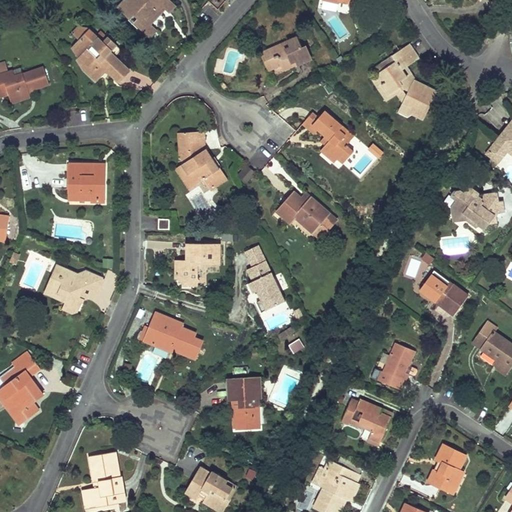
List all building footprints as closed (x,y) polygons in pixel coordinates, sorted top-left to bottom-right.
[(131,0),(129,3),(126,0),(124,0),(118,7),(148,36),(155,28),(150,23),(164,9),(167,11),(174,4),(170,0),(131,0)] [(355,0),(349,4),(354,10),(365,3),(363,0),(355,0)] [(174,4),(167,11),(169,14),(177,6),(174,4)] [(89,29),(79,27),(73,33),(80,40),(90,30),(89,29)] [(155,28),(148,36),(151,39),(158,31),(155,28)] [(110,74),(119,82),(131,71),(115,56),(122,50),(109,38),(104,43),(90,30),(80,40),(75,46),(84,54),(80,58),(88,67),(86,68),(99,80),(106,72),(104,70),(107,67),(110,71),(110,74)] [(299,66),(312,60),(306,47),(303,48),(298,38),(285,44),(286,46),(276,50),(275,48),(265,52),(266,55),(269,60),(271,60),(273,65),(278,67),(282,65),(285,71),(295,66),(293,62),(297,61),(299,64),(299,66)] [(424,112),(427,113),(438,92),(415,80),(413,82),(411,82),(403,70),(408,67),(420,59),(409,44),(393,56),(393,57),(398,65),(389,71),(387,68),(379,73),(380,76),(372,81),(378,89),(384,86),(390,95),(401,87),(403,91),(405,90),(409,92),(403,103),(402,104),(412,109),(409,113),(421,119),(424,112)] [(73,48),(80,58),(84,54),(75,46),(73,48)] [(263,56),(270,71),(278,67),(273,65),(271,60),(269,60),(266,55),(263,56)] [(393,57),(375,69),(379,73),(387,68),(389,71),(398,65),(393,57)] [(86,68),(88,67),(80,58),(78,60),(84,70),(86,68)] [(415,79),(408,67),(403,70),(411,82),(413,82),(415,80),(415,79)] [(34,90),(50,84),(44,68),(17,77),(14,71),(0,75),(0,85),(6,83),(10,96),(13,103),(32,97),(31,95),(30,91),(34,90)] [(84,70),(96,82),(99,80),(86,68),(84,70)] [(6,83),(0,85),(0,96),(1,99),(10,96),(6,83)] [(384,86),(378,89),(387,103),(397,95),(403,103),(409,92),(405,90),(403,91),(401,87),(390,95),(384,86)] [(402,104),(399,112),(408,116),(409,113),(412,109),(402,104)] [(344,126),(326,111),(319,119),(314,126),(319,130),(327,137),(331,140),(327,146),(322,151),(335,163),(338,159),(341,156),(346,161),(355,151),(348,145),(355,137),(349,131),(345,135),(340,131),(344,126)] [(319,119),(313,113),(303,124),(315,134),(319,130),(314,126),(319,119)] [(511,128),(511,120),(499,138),(503,140),(507,134),(511,128)] [(344,126),(340,131),(345,135),(349,131),(344,126)] [(204,178),(212,189),(228,178),(221,167),(219,169),(212,159),(206,150),(206,142),(200,142),(194,142),(194,132),(180,133),(180,143),(183,143),(184,156),(188,161),(184,163),(191,172),(186,175),(193,186),(204,178)] [(503,140),(499,138),(487,154),(498,164),(508,152),(511,155),(511,137),(507,134),(503,140)] [(327,137),(322,142),(327,146),(331,140),(327,137)] [(341,156),(338,159),(344,164),(346,161),(341,156)] [(212,159),(219,169),(221,167),(214,157),(212,159)] [(70,161),(69,198),(93,198),(93,201),(106,201),(106,166),(93,166),(93,162),(70,161)] [(191,172),(184,163),(177,168),(190,188),(193,186),(186,175),(191,172)] [(255,172),(246,165),(238,174),(247,182),(255,172)] [(212,211),(203,197),(205,196),(199,186),(186,194),(200,218),(212,211)] [(472,186),(468,190),(478,198),(478,197),(481,193),(472,186)] [(457,201),(451,208),(466,220),(475,227),(477,224),(485,230),(489,224),(497,223),(496,216),(500,212),(505,212),(503,202),(499,203),(498,193),(483,195),(484,201),(478,197),(478,198),(468,190),(465,194),(461,191),(457,192),(455,190),(451,195),(453,196),(452,197),(457,201)] [(294,192),(278,211),(292,224),(297,218),(313,233),(330,214),(311,197),(306,203),(302,199),(294,192)] [(306,193),(302,199),(306,203),(311,197),(306,193)] [(466,220),(451,208),(453,221),(466,220)] [(330,214),(313,233),(321,240),(338,221),(330,214)] [(0,240),(6,242),(9,217),(0,215),(0,240)] [(159,219),(159,229),(170,230),(170,219),(159,219)] [(205,265),(220,265),(220,243),(187,244),(187,257),(190,257),(190,259),(179,260),(179,270),(176,270),(176,279),(179,279),(184,283),(184,286),(197,286),(197,283),(200,281),(197,279),(197,269),(194,264),(197,262),(203,269),(205,265)] [(259,246),(236,256),(254,293),(257,292),(258,294),(260,293),(264,299),(261,300),(257,302),(262,313),(285,302),(259,246)] [(18,260),(12,257),(10,263),(15,265),(18,260)] [(58,265),(54,274),(62,277),(65,268),(58,265)] [(62,277),(54,274),(48,288),(68,296),(66,302),(63,308),(72,313),(79,311),(83,301),(85,299),(79,296),(83,287),(91,291),(96,293),(99,285),(102,286),(105,279),(86,271),(79,274),(65,268),(62,277)] [(434,271),(422,287),(434,296),(436,293),(439,296),(435,302),(454,315),(468,297),(434,271)] [(91,291),(83,287),(79,296),(85,299),(83,301),(88,297),(91,291)] [(422,287),(419,290),(435,302),(439,296),(436,293),(434,296),(422,287)] [(68,296),(48,288),(46,293),(66,302),(68,296)] [(435,302),(433,303),(452,317),(454,315),(435,302)] [(300,309),(295,311),(300,321),(304,318),(300,309)] [(295,311),(291,313),(296,323),(300,321),(295,311)] [(183,324),(156,313),(150,327),(144,340),(172,352),(173,347),(177,349),(177,351),(196,359),(203,342),(194,338),(196,333),(182,327),(183,324)] [(488,322),(473,343),(496,360),(500,363),(498,366),(496,368),(505,375),(511,365),(511,344),(495,332),(497,328),(488,322)] [(295,324),(278,335),(281,340),(298,329),(295,324)] [(147,325),(141,339),(144,340),(150,327),(147,325)] [(300,340),(289,347),(295,354),(305,347),(300,340)] [(396,343),(384,371),(382,370),(378,379),(400,389),(404,380),(406,381),(410,374),(407,372),(416,352),(396,343)] [(41,369),(31,356),(28,352),(14,363),(17,367),(3,377),(8,384),(0,389),(18,414),(15,416),(20,424),(34,415),(28,407),(34,403),(44,395),(30,377),(41,369)] [(237,406),(238,428),(260,427),(259,398),(261,397),(260,378),(229,379),(230,399),(233,399),(240,398),(240,406),(237,406)] [(18,414),(0,389),(0,394),(15,416),(18,414)] [(350,401),(342,419),(352,418),(373,428),(371,431),(369,437),(380,442),(391,418),(381,413),(383,409),(374,405),(373,408),(368,405),(369,402),(360,398),(359,401),(357,404),(350,401)] [(34,403),(28,407),(34,415),(40,411),(34,403)] [(383,409),(381,413),(391,418),(392,414),(383,409)] [(352,418),(342,419),(350,423),(350,421),(371,431),(373,428),(352,418)] [(369,437),(367,441),(378,446),(380,442),(369,437)] [(442,463),(434,483),(450,490),(453,482),(458,484),(463,472),(459,470),(466,455),(444,444),(436,460),(438,461),(442,463)] [(120,477),(116,452),(91,456),(95,482),(101,481),(102,487),(96,488),(90,489),(92,508),(117,504),(116,496),(125,494),(122,476),(120,477)] [(330,460),(325,469),(331,472),(324,487),(314,507),(324,511),(337,511),(344,497),(348,499),(350,499),(358,483),(355,482),(358,475),(330,460)] [(438,461),(429,481),(434,483),(442,463),(438,461)] [(210,472),(201,467),(186,492),(197,499),(199,495),(201,492),(208,496),(206,499),(221,508),(228,498),(231,500),(237,490),(227,484),(229,480),(211,470),(210,472)] [(325,469),(318,484),(324,487),(331,472),(325,469)] [(239,486),(229,480),(227,484),(237,490),(239,486)] [(453,482),(450,490),(454,492),(458,484),(453,482)] [(358,483),(350,499),(353,501),(361,485),(358,483)] [(116,496),(117,504),(127,502),(125,494),(116,496)] [(344,497),(337,511),(341,511),(348,499),(344,497)] [(206,499),(204,503),(220,511),(224,511),(231,500),(228,498),(221,508),(206,499)] [(426,511),(406,503),(401,511),(426,511)]
